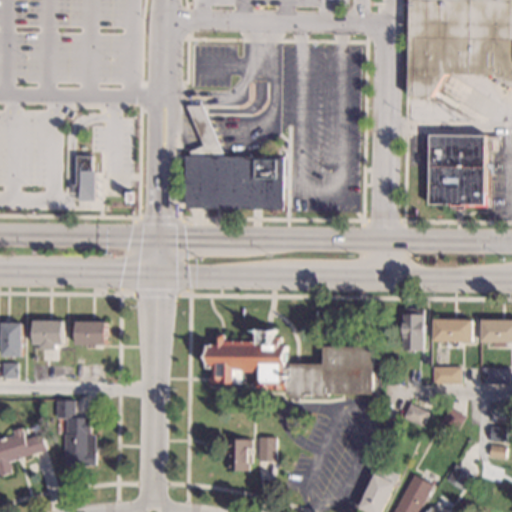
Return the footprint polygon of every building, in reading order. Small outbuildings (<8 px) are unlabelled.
[(511,0),(511,88),(495,78),(495,76),(446,75),(431,97),(409,97),(410,0),(511,0)] [(190,156),(224,158),(203,106),(187,106),(203,147),(190,152),(190,156)] [(486,206),(466,206),(466,211),(451,210),(451,206),(429,205),(430,175),(427,175),(427,168),(430,168),(431,135),(487,136),(486,206)] [(224,158),(229,158),(232,154),(249,155),(251,157),(285,158),(284,212),(187,209),(188,156),(190,156),(224,158)] [(81,201),(97,201),(98,170),(94,170),(94,156),(79,156),(78,185),(75,185),(75,192),(81,192),(81,201)] [(424,350),(403,350),(404,314),(405,314),(405,309),(424,310),(424,350)] [(473,342),(434,341),(434,320),(473,321),(473,342)] [(511,342),(507,342),(507,345),(496,344),(496,342),(482,342),(482,320),(511,320),(511,342)] [(64,344),(34,344),(35,321),(64,321),(64,344)] [(106,345),(77,345),(77,322),(107,322),(106,345)] [(23,356),(3,356),(3,324),(23,324),(23,356)] [(274,339),(281,339),(281,345),(287,345),(287,368),(291,368),(291,364),(297,364),(325,364),(325,347),(375,347),(374,394),(330,394),(330,398),(314,398),(314,396),(308,396),(308,399),(291,398),(291,394),(289,394),(289,390),(258,389),(258,373),(244,373),(244,384),(210,384),(210,376),(213,376),(213,368),(209,368),(210,345),(213,345),(213,341),(217,341),(218,336),(226,336),(226,342),(262,342),(262,331),(274,331),(274,339)] [(18,378),(3,378),(3,363),(18,363),(18,378)] [(461,384),(433,383),(433,367),(461,368),(461,384)] [(510,369),(510,385),(482,384),(482,368),(510,369)] [(77,402),(76,417),(91,417),(91,435),(97,435),(96,466),(64,465),(65,434),(67,434),(67,419),(57,419),(58,401),(77,402)] [(410,403),(429,412),(422,427),(403,418),(410,403)] [(504,404),(503,420),(489,419),(489,403),(504,404)] [(464,416),(457,432),(441,423),(449,408),(464,416)] [(491,426),(507,427),(506,442),(490,441),(491,426)] [(26,439),(42,434),(47,450),(10,462),(13,473),(2,476),(0,470),(0,439),(15,435),(14,431),(23,428),(26,439)] [(253,440),(253,463),(250,463),(250,471),(229,470),(229,456),(226,456),(226,447),(230,447),(230,440),(253,440)] [(275,457),(260,457),(260,440),(275,440),(275,457)] [(506,448),(504,458),(489,456),(490,445),(506,448)] [(473,476),(463,491),(446,480),(456,465),(473,476)] [(400,475),(382,511),(368,511),(360,508),(380,466),(400,475)] [(434,485),(420,511),(394,511),(414,475),(434,485)]
